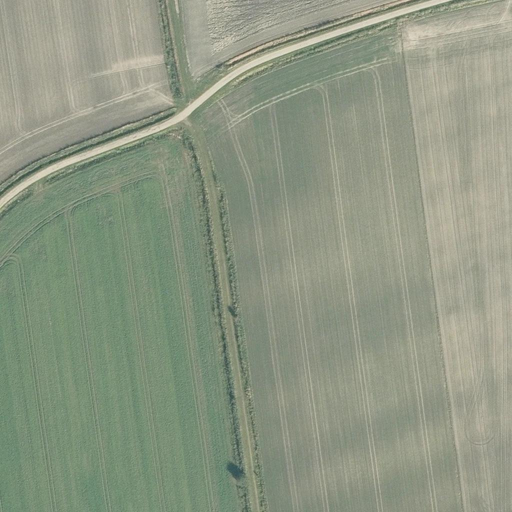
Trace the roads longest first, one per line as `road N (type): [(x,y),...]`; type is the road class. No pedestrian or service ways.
road 1 (track): [(173,0),(182,113),(203,161),(254,511)]
road 2 (unclassified): [(0,204),(54,166),(175,118),(233,76),(459,0)]
